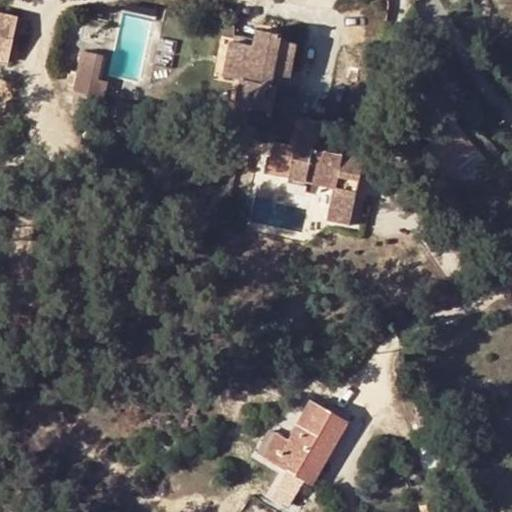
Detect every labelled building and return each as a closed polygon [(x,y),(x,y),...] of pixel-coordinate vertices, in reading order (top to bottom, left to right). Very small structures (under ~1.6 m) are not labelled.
[(253,34),(251,51),(259,52),(261,35),(253,34)] [(288,83),(292,68),(296,47),(275,44),(275,36),(261,35),(259,52),(251,51),(227,49),(222,85),(239,88),(235,111),(266,116),(270,81),(288,83)] [(79,64),(73,109),(103,113),(105,96),(93,94),(96,66),(79,64)] [(297,126),(295,136),(321,139),(322,129),(297,126)] [(481,154),(457,126),(426,152),(451,181),(481,154)] [(318,158),(321,139),(295,136),(293,154),(300,155),(295,184),(342,192),(344,181),(367,184),(369,165),(318,158)] [(295,184),(300,155),(293,154),(284,152),(279,182),(295,184)] [(336,228),(360,230),(367,184),(344,181),(342,192),(336,228)] [(359,418),(316,393),(292,434),(279,426),(264,452),(284,464),(269,490),(287,500),(304,473),(321,483),(359,418)]
